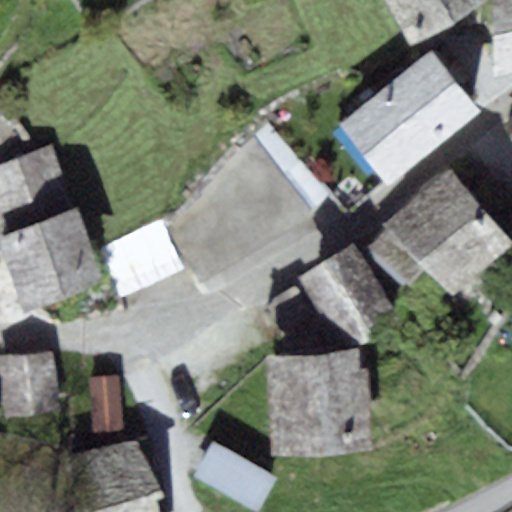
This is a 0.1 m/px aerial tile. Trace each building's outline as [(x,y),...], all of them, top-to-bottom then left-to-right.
[(382,0),(412,50),(488,2),(486,0),(382,0)] [(511,0),(491,0),(491,81),(511,74),(511,0)] [(433,51),(334,130),(383,190),(482,111),(433,51)] [(252,135),(167,229),(206,299),(318,227),(252,135)] [(52,147),(14,161),(36,226),(76,211),(52,147)] [(0,239),(36,226),(14,161),(0,165),(0,239)] [(511,247),(444,169),(382,229),(386,233),(365,253),(399,289),(420,270),(449,300),(511,247)] [(36,226),(0,239),(0,251),(20,313),(103,286),(76,211),(36,226)] [(395,319),(351,247),(295,281),(339,352),(395,319)] [(49,350),(0,357),(0,394),(4,419),(59,410),(49,350)] [(362,352),(265,358),(273,461),(369,454),(362,352)] [(120,440),(116,380),(90,382),(94,442),(120,440)] [(156,511),(136,443),(57,466),(70,511),(156,511)] [(259,511),(277,482),(212,443),(192,478),(250,511),(259,511)]
